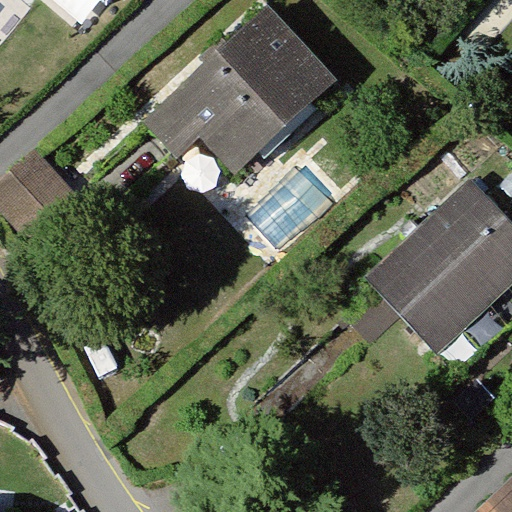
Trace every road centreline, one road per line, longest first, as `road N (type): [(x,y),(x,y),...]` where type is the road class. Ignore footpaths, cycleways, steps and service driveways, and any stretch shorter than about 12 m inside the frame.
road 1 (residential): [(119,511),(0,310)]
road 2 (unknown): [(14,338),(171,202)]
